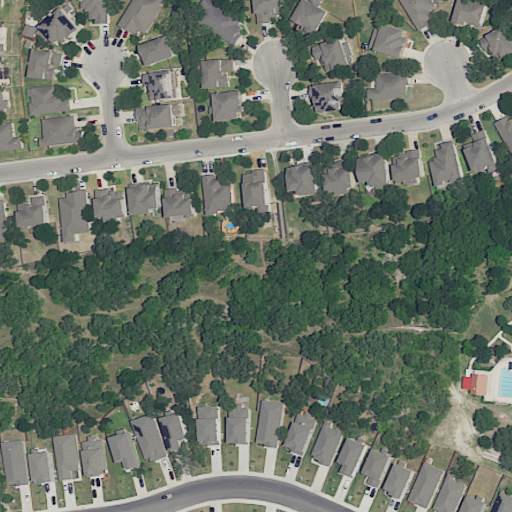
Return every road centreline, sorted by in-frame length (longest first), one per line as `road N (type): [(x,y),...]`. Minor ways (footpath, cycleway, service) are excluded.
road 1 (residential): [(511,85),(416,124),(0,175)]
road 2 (tertiary): [(126,511),(251,485),(328,511)]
